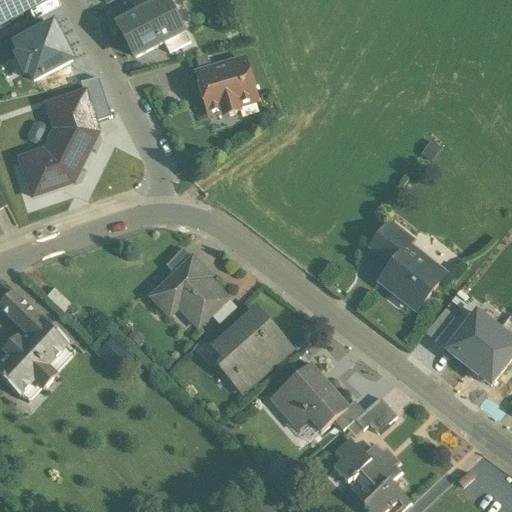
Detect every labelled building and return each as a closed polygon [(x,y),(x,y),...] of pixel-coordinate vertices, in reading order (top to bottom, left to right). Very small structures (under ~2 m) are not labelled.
[(0,0),(0,30),(48,5),(45,0),(0,0)] [(149,0),(134,9),(139,18),(165,4),(170,2),(169,0),(149,0)] [(139,18),(119,29),(136,62),(183,37),(165,4),(139,18)] [(74,63),(54,27),(14,49),(33,85),(74,63)] [(245,62),(196,77),(209,117),(222,113),(223,117),(229,119),(235,117),(239,112),(236,103),(253,98),(255,103),(257,103),(245,62)] [(99,81),(81,88),(84,97),(94,126),(97,125),(112,120),(99,81)] [(44,152),(18,161),(32,201),(73,187),(99,136),(97,125),(94,126),(84,97),(46,107),(54,133),(44,152)] [(413,244),(389,225),(370,250),(371,250),(374,246),(396,263),(404,252),(405,253),(413,244)] [(183,251),(166,268),(174,276),(192,260),(183,251)] [(405,253),(404,252),(396,263),(379,285),(379,286),(382,283),(405,301),(405,306),(413,312),(419,311),(445,277),(427,262),(423,267),(405,253)] [(174,276),(152,298),(165,312),(174,303),(199,329),(212,317),(227,302),(201,275),(204,273),(192,260),(174,276)] [(71,306),(54,290),(46,298),(63,314),(71,306)] [(16,337),(2,352),(6,357),(0,363),(0,379),(19,398),(34,383),(43,391),(57,376),(56,375),(75,354),(68,347),(70,345),(42,319),(41,321),(12,294),(0,306),(0,311),(26,336),(21,342),(16,337)] [(227,302),(212,317),(220,326),(237,310),(229,301),(227,302)] [(256,312),(213,349),(225,363),(219,368),(241,393),(255,380),(257,381),(291,352),(290,350),(267,370),(258,359),(280,339),(256,312)] [(443,314),(425,336),(435,344),(453,322),(443,314)] [(469,371),(499,334),(476,316),(446,354),(469,371)] [(511,343),(499,334),(469,371),(491,389),(511,361),(511,343)] [(310,367),(270,401),(293,428),(308,414),(324,432),(334,423),(348,411),(347,410),(310,367)] [(364,415),(355,423),(364,433),(370,427),(378,436),(397,420),(380,401),(364,415)] [(348,411),(334,423),(343,433),(355,423),(364,415),(354,404),(347,410),(348,411)] [(365,458),(350,442),(336,456),(342,462),(333,471),(348,486),(352,482),(354,485),(359,480),(357,478),(359,475),(378,495),(364,507),(368,511),(403,511),(411,505),(392,485),(402,475),(382,455),(379,458),(372,451),(365,458)]
